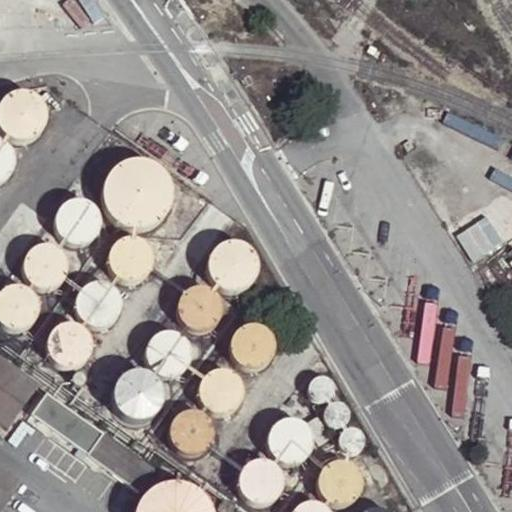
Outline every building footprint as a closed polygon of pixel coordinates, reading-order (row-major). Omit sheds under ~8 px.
[(36,105),(31,100),(24,97),(17,96),(10,97),(4,101),(0,104),(0,132),(4,137),(11,140),(18,141),(25,140),(31,137),(36,132),(39,125),(40,118),(39,111),(36,105)] [(0,144),(0,184),(1,184),(7,179),(11,171),(12,163),(10,155),(5,148),(0,144)] [(140,163),(132,162),(129,163),(126,163),(119,165),(114,167),(108,172),(104,176),(101,180),(99,184),(97,189),(96,194),(95,202),(96,207),(98,215),(101,219),(104,224),(109,229),(114,232),(116,233),(123,236),(129,237),(134,237),(141,236),(149,233),(156,229),(161,224),(166,218),(168,213),(170,205),(170,200),(169,192),(167,185),(163,178),(158,172),(152,167),(144,164),(140,163)] [(88,204),(80,201),(73,200),(66,202),(60,206),(55,211),(53,218),(52,225),(54,232),(57,238),(63,242),(69,245),(77,246),(85,243),(91,239),(95,232),(97,225),(97,217),(93,210),(88,204)] [(144,273),(147,266),(148,258),(146,251),(143,245),(137,240),(131,238),(124,237),(117,239),(111,243),(106,248),(104,255),(103,262),(105,270),(110,276),(116,280),(124,282),(131,281),(138,278),(144,273)] [(244,249),(237,245),(230,244),(223,245),(216,249),(211,254),(208,260),(208,268),(209,275),(213,281),(218,285),(225,288),(232,289),(240,287),(246,283),(251,276),(253,269),(252,261),(249,254),(244,249)] [(57,254),(52,249),(45,246),(38,246),(31,248),(24,253),(20,259),(18,267),(19,274),(22,281),(28,287),(35,290),(42,291),(49,289),(55,286),(60,280),(62,274),(63,267),(61,260),(57,254)] [(108,287),(101,283),(94,282),(87,284),(80,287),(76,292),(72,298),(71,305),(73,312),(76,318),(81,323),(87,326),(95,327),(103,326),(109,322),(114,316),(117,308),(116,300),(114,293),(108,287)] [(27,292),(21,288),(14,286),(7,287),(0,289),(0,327),(2,328),(9,331),(16,330),(23,328),(28,323),(32,318),(34,311),(34,304),(31,297),(27,292)] [(211,294),(204,290),(198,289),(191,289),(185,292),(180,297),(177,302),(176,309),(177,315),(180,321),(184,326),(190,329),(197,330),(204,329),(210,325),(215,320),(217,313),(217,306),(215,299),(211,294)] [(77,326),(70,324),(62,324),(55,326),(50,331),(46,337),(44,344),(44,351),(47,358),(52,363),(58,367),(65,369),(73,368),(80,364),(85,359),(88,352),(89,344),(87,337),(83,331),(77,326)] [(267,341),(264,336),(259,331),(253,328),(246,328),(239,330),(233,334),(229,339),(227,346),(227,353),(230,359),(235,365),(241,368),(247,369),(254,368),(260,365),(265,360),(268,355),(269,348),(267,341)] [(181,342),(177,337),(171,333),(164,332),(157,333),(150,336),(145,341),(142,348),(142,355),(144,362),(148,368),(154,372),(160,374),(167,374),(173,372),(179,367),(183,362),(184,355),(184,348),(181,342)] [(0,425),(4,429),(34,386),(0,362),(0,425)] [(233,381),(228,376),(222,373),(216,372),(209,374),(203,377),(198,383),(196,389),(196,397),(198,403),(202,409),(208,412),(215,414),(221,413),(228,411),(233,406),(236,400),(237,394),(236,387),(233,381)] [(143,378),(137,375),(129,375),(123,376),(117,380),(113,385),(111,391),(111,398),(112,404),(116,410),(121,414),(128,416),(135,416),(142,414),(147,410),(151,404),(153,397),(152,389),(148,383),(143,378)] [(326,379),(322,376),(317,375),(313,376),(309,378),(306,381),(304,385),(303,389),(303,393),(305,397),(308,401),(312,403),(317,403),(322,402),(326,400),(329,396),(331,392),(331,387),(329,383),(326,379)] [(43,401),(34,394),(25,406),(35,413),(43,401)] [(343,407),(340,404),(335,402),(331,402),(327,403),(323,405),(321,409),(319,413),(319,417),(320,421),(322,425),(326,427),(330,429),(335,429),(340,427),(343,424),(346,420),(346,416),(346,411),(343,407)] [(62,412),(60,410),(58,409),(55,408),(52,409),(50,410),(48,412),(47,414),(46,417),(47,420),(49,422),(51,424),(53,424),(56,424),(59,423),(61,422),(62,420),(63,418),(63,415),(62,412)] [(199,414),(192,411),(185,410),(179,412),(174,415),(170,420),(167,426),(167,433),(168,439),(171,444),(176,448),(182,451),(189,452),(196,450),(202,445),(206,440),(208,433),(207,425),(204,419),(199,414)] [(76,423),(75,420),(73,418),(70,417),(67,417),(64,418),(62,420),(61,422),(60,424),(60,427),(61,430),(63,432),(65,434),(68,434),(71,434),(73,433),(75,431),(77,428),(77,425),(76,423)] [(302,426),(296,422),(290,420),(283,419),(276,421),(270,426),(265,432),(264,439),(264,446),(268,453),(273,458),(280,462),(286,462),(293,461),(299,457),(304,452),(306,446),(307,439),(305,432),(302,426)] [(93,435),(92,432),(91,430),(88,428),(86,427),(83,426),(80,427),(77,429),(75,431),(74,434),(74,437),(75,440),(77,442),(80,444),(83,445),(86,444),(89,443),(91,441),(92,438),(93,435)] [(357,430),(353,427),(348,426),(344,426),(340,428),(337,430),(335,434),(333,438),(333,442),(335,446),(337,449),(341,451),(345,453),(350,452),(354,451),(358,447),(360,443),(360,439),(359,434),(357,430)] [(152,468),(99,431),(83,454),(135,491),(152,468)] [(85,459),(49,434),(36,453),(71,478),(85,459)] [(257,458),(249,459),(243,463),(238,468),(236,475),(235,482),(237,489),(241,495),(246,499),(253,502),(260,502),(267,500),(273,496),(278,490),(280,482),(279,475),(276,468),(271,462),(264,459),(257,458)] [(0,510),(23,478),(0,461),(0,510)] [(343,464),(335,462),(328,463),(322,466),(318,471),(314,477),(313,483),(315,490),(318,496),(323,501),(329,504),(335,505),(342,503),(349,499),(353,494),(356,487),(356,480),(353,473),(349,467),(343,464)] [(184,489),(175,487),(172,486),(164,487),(155,489),(150,492),(143,497),(137,504),(132,511),(209,511),(208,509),(205,504),(199,497),(192,492),(184,489)] [(309,498),(301,499),(294,503),(288,508),(286,511),(330,511),(325,504),(318,500),(309,498)]
